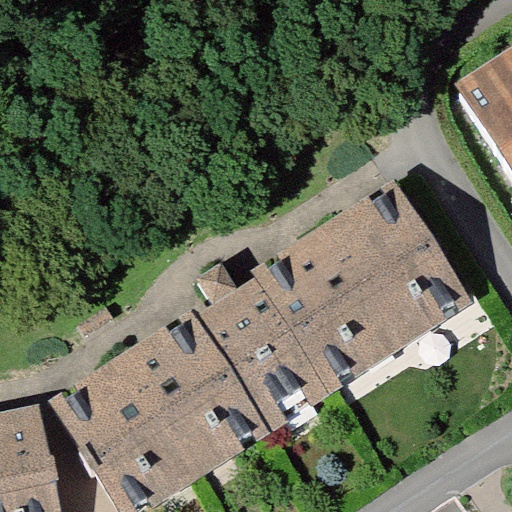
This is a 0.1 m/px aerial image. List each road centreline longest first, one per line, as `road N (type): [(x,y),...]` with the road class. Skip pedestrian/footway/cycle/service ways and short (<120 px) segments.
road 1 (residential): [(511,288),(417,153),(420,61),(511,2)]
road 2 (residential): [(390,511),(511,429)]
